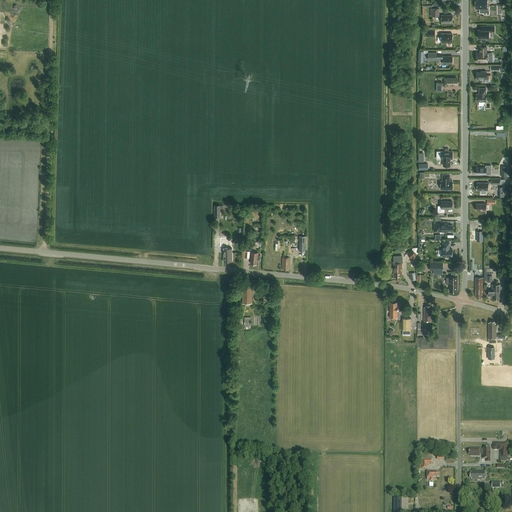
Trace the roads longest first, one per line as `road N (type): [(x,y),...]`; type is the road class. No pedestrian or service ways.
road 1 (residential): [(457,300),(394,286),(0,247)]
road 2 (unclassified): [(462,302),(464,0)]
road 3 (track): [(44,251),(52,0)]
road 4 (unclassified): [(458,511),(457,300)]
